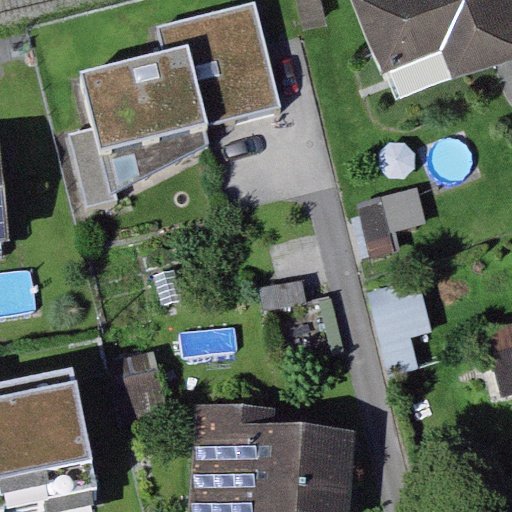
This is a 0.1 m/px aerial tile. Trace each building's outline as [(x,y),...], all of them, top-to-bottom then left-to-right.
[(511,41),(511,0),(372,0),(402,62),(471,29),(483,55),(511,41)] [(179,62),(96,80),(108,133),(81,139),(97,209),(125,203),(221,147),(217,129),(292,111),(268,6),(171,28),(179,62)] [(13,154),(0,155),(0,254),(20,253),(13,154)] [(428,192),(374,206),(385,250),(439,236),(428,192)] [(386,368),(428,363),(418,289),(376,295),(386,368)] [(92,511),(70,399),(0,412),(0,511),(92,511)] [(206,427),(199,511),(364,511),(369,438),(206,427)]
